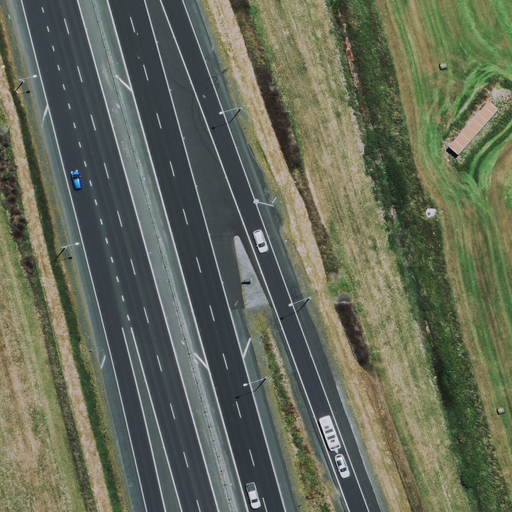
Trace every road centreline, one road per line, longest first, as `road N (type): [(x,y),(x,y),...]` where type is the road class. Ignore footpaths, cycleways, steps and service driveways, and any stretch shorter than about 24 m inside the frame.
road 1 (motorway): [(165,0),(358,511)]
road 2 (motorway): [(199,511),(56,0)]
road 3 (motorway): [(130,0),(269,511)]
road 4 (motorway): [(154,511),(63,105),(53,0)]
